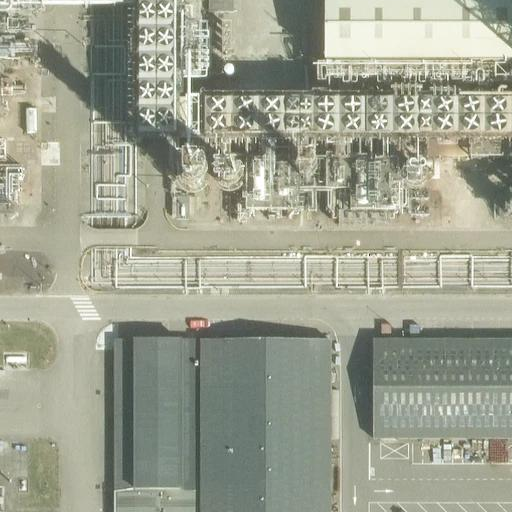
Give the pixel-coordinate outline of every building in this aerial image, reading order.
[(511,0),(325,0),(325,65),(511,65),(511,0)] [(190,26),(192,40),(216,36),(213,22),(190,26)] [(208,74),(208,81),(199,81),(199,89),(215,89),(215,74),(208,74)] [(16,191),(0,193),(0,209),(18,207),(16,191)] [(511,340),(374,341),(373,441),(491,441),(511,441),(511,340)] [(114,341),(113,511),(331,511),(332,342),(201,341),(114,341)] [(0,431),(44,430),(43,405),(0,405),(0,431)]
